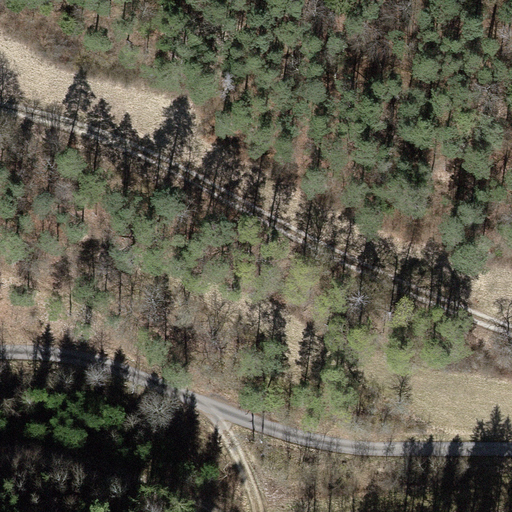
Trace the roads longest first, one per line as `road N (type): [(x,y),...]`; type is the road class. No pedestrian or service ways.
road 1 (track): [(0,107),(96,130),(346,257),(511,326)]
road 2 (track): [(0,355),(96,360),(292,438),(511,448)]
road 3 (track): [(0,454),(55,458),(218,511)]
